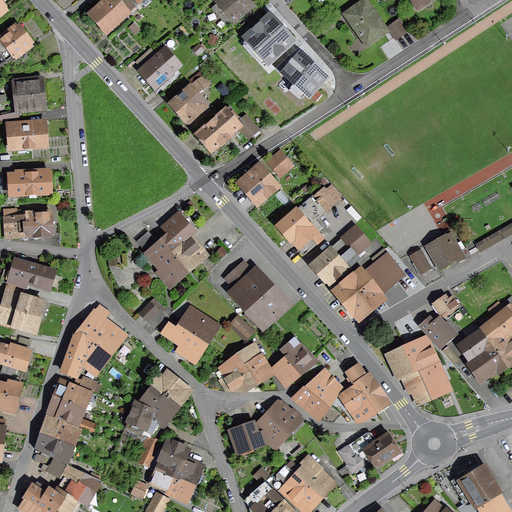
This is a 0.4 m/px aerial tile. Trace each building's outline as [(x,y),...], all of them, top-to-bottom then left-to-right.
[(117,26),(127,17),(126,16),(135,8),(127,0),(114,0),(114,1),(113,0),(109,0),(93,15),(107,31),(115,23),(117,26)] [(221,0),(219,2),(235,19),(250,6),(244,0),(221,0)] [(346,15),(367,45),(386,31),(365,1),(346,15)] [(408,31),(399,19),(393,23),(402,36),(408,31)] [(387,28),(396,40),(402,36),(393,23),(387,28)] [(19,62),(26,56),(21,51),(30,44),(18,28),(7,37),(4,34),(0,37),(2,40),(0,42),(0,66),(14,56),(19,62)] [(250,37),(223,61),(246,86),(273,61),(250,37)] [(142,71),(156,86),(178,66),(166,51),(142,71)] [(290,77),(310,95),(324,78),(300,56),(291,66),(296,70),(290,77)] [(190,81),(198,92),(207,85),(199,74),(190,81)] [(16,84),(19,111),(43,108),(40,81),(16,84)] [(171,104),(189,124),(207,108),(189,88),(171,104)] [(214,153),(230,139),(228,137),(239,127),(225,111),(198,134),(214,153)] [(0,116),(0,117),(1,121),(19,117),(18,113),(0,116)] [(260,134),(245,117),(237,124),(252,142),(260,134)] [(10,124),(12,148),(46,146),(44,121),(23,123),(10,124)] [(271,164),(279,173),(290,164),(281,155),(271,164)] [(0,162),(0,171),(12,171),(11,161),(0,162)] [(242,184),(260,205),(279,188),(261,168),(242,184)] [(10,177),(11,195),(49,193),(47,169),(17,171),(17,176),(10,177)] [(317,232),(323,228),(318,223),(322,219),(320,216),(342,198),(331,186),(325,191),(324,189),(314,197),(313,196),(278,226),(304,255),(323,239),(317,232)] [(4,211),(6,239),(51,236),(50,211),(38,212),(39,215),(16,216),(15,210),(4,211)] [(181,244),(191,236),(193,233),(177,215),(163,228),(170,236),(162,242),(171,253),(181,244)] [(509,226),(476,245),(481,252),(511,234),(511,223),(509,226)] [(347,270),(344,266),(369,243),(355,227),(313,265),(330,285),(347,270)] [(160,274),(169,284),(186,270),(171,253),(162,242),(158,238),(155,240),(148,232),(137,242),(164,271),(160,274)] [(426,248),(438,270),(463,256),(451,235),(446,237),(446,236),(426,248)] [(197,241),(196,241),(191,236),(181,244),(171,253),(186,270),(203,255),(203,254),(206,252),(197,241)] [(378,266),(389,257),(383,249),(371,258),(378,266)] [(413,264),(419,275),(430,269),(420,251),(412,256),(416,262),(413,264)] [(381,270),(402,295),(414,285),(393,260),(381,270)] [(15,261),(8,284),(10,284),(20,287),(21,283),(37,287),(37,285),(48,288),(53,272),(15,261)] [(234,293),(264,326),(286,306),(256,273),(254,274),(244,263),(227,279),(237,290),(234,293)] [(355,313),(359,319),(383,300),(361,272),(336,292),(354,314),(355,313)] [(22,295),(24,288),(20,287),(10,284),(3,307),(0,306),(0,324),(34,334),(44,302),(22,295)] [(443,315),(448,318),(460,309),(451,297),(446,301),(444,297),(434,304),(443,315)] [(490,311),(496,318),(481,330),(492,345),(511,329),(511,309),(510,307),(511,305),(511,297),(501,305),(500,303),(490,311)] [(150,304),(141,313),(149,321),(157,312),(150,304)] [(107,312),(100,306),(80,332),(108,354),(122,336),(102,319),(107,312)] [(197,323),(187,316),(179,328),(206,343),(217,326),(201,316),(197,323)] [(232,324),(248,338),(254,332),(238,318),(232,324)] [(454,334),(447,325),(443,324),(439,319),(434,323),(430,318),(421,327),(438,347),(454,334)] [(177,349),(195,361),(206,343),(179,328),(170,323),(163,333),(180,345),(177,349)] [(511,329),(492,345),(505,364),(511,359),(511,329)] [(471,361),(492,345),(481,330),(460,345),(471,361)] [(90,366),(95,371),(108,354),(80,332),(73,342),(62,371),(75,376),(80,362),(88,368),(90,366)] [(275,373),(285,385),(316,359),(294,336),(282,347),(284,349),(278,354),(284,361),(275,368),(277,371),(275,373)] [(427,337),(406,346),(406,347),(430,397),(448,388),(431,351),(437,348),(427,337)] [(235,351),(240,356),(253,348),(247,341),(235,351)] [(2,346),(0,353),(0,361),(24,369),(30,350),(12,344),(11,349),(2,346)] [(468,363),(482,381),(505,364),(492,345),(471,361),(468,363)] [(254,347),(253,348),(240,356),(256,383),(271,374),(254,347)] [(416,394),(420,401),(430,397),(406,347),(387,356),(398,378),(402,377),(407,387),(408,386),(411,392),(412,391),(414,395),(416,394)] [(443,353),(453,364),(458,360),(448,348),(443,353)] [(238,387),(241,392),(256,383),(240,356),(221,369),(228,378),(222,382),(228,393),(238,387)] [(309,371),(314,377),(323,367),(318,362),(309,371)] [(365,396),(376,410),(387,402),(369,376),(366,378),(358,366),(348,373),(351,377),(356,386),(363,398),(365,396)] [(342,387),(327,371),(309,387),(329,404),(342,387)] [(159,376),(151,386),(153,387),(178,405),(189,390),(167,373),(162,378),(159,376)] [(0,408),(3,409),(3,411),(14,413),(21,382),(10,380),(9,386),(0,383),(0,380),(0,379),(0,378),(0,408)] [(62,379),(55,397),(83,409),(90,391),(62,379)] [(84,381),(82,388),(96,394),(99,387),(84,381)] [(341,396),(358,422),(376,410),(365,396),(363,398),(356,386),(341,396)] [(150,416),(162,426),(178,405),(153,387),(139,404),(148,409),(150,416)] [(303,407),(316,418),(329,404),(309,387),(305,390),(304,389),(295,398),(305,405),(303,407)] [(47,414),(76,426),(83,409),(55,397),(47,414)] [(153,438),(162,426),(150,416),(148,409),(139,404),(136,403),(126,428),(141,434),(153,438)] [(301,419),(283,403),(279,403),(275,406),(274,405),(268,410),(270,412),(267,415),(275,422),(276,420),(289,432),(301,419)] [(80,429),(47,415),(41,433),(73,446),(80,429)] [(267,440),(275,448),(289,432),(276,420),(275,422),(267,415),(262,420),(252,425),(254,429),(260,435),(263,444),(267,440)] [(83,421),(80,428),(92,433),(95,426),(83,421)] [(232,432),(239,452),(263,444),(260,435),(254,429),(252,425),(251,422),(243,425),(244,428),(232,432)] [(35,449),(66,464),(73,446),(41,433),(35,449)] [(352,472),(372,459),(377,467),(399,452),(387,435),(376,442),(371,434),(367,434),(340,452),(349,465),(347,466),(352,472)] [(140,442),(132,460),(149,468),(159,448),(161,443),(149,438),(148,438),(145,444),(140,442)] [(169,442),(165,450),(159,448),(149,468),(156,471),(191,487),(201,465),(186,459),(189,450),(169,442)] [(300,461),(308,451),(300,446),(293,456),(300,461)] [(333,481),(307,457),(293,472),(321,495),(333,481)] [(54,459),(47,471),(59,478),(66,465),(54,459)] [(458,508),(461,511),(508,511),(497,493),(500,491),(497,488),(495,489),(480,464),(452,481),(465,504),(458,508)] [(99,480),(66,465),(59,478),(65,481),(61,487),(86,504),(98,483),(99,480)] [(296,503),(306,511),(321,495),(293,472),(285,465),(276,475),(284,482),(287,479),(290,482),(281,492),(294,505),(296,503)] [(263,470),(255,477),(261,482),(268,475),(263,470)] [(173,495),(185,500),(191,487),(156,471),(152,483),(174,492),(173,495)] [(255,511),(274,511),(285,502),(265,482),(244,500),(253,509),(255,511)] [(134,488),(132,494),(142,499),(144,493),(134,488)] [(32,490),(26,498),(47,511),(67,511),(75,501),(58,490),(55,494),(49,490),(44,498),(32,490)] [(156,493),(146,510),(149,511),(161,511),(169,499),(156,493)] [(47,511),(26,498),(21,507),(28,511),(47,511)] [(294,511),(285,502),(274,511),(294,511)] [(447,511),(436,502),(429,510),(431,511),(447,511)]
